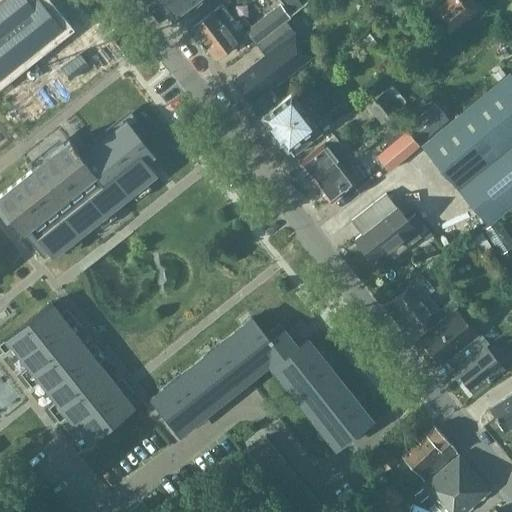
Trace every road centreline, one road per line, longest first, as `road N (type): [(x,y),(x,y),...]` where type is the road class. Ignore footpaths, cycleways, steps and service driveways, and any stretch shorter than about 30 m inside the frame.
road 1 (residential): [(53,439),(108,510),(250,397),(314,479),(430,385)]
road 2 (tertiary): [(430,385),(123,0)]
road 3 (tertiary): [(511,486),(430,385)]
